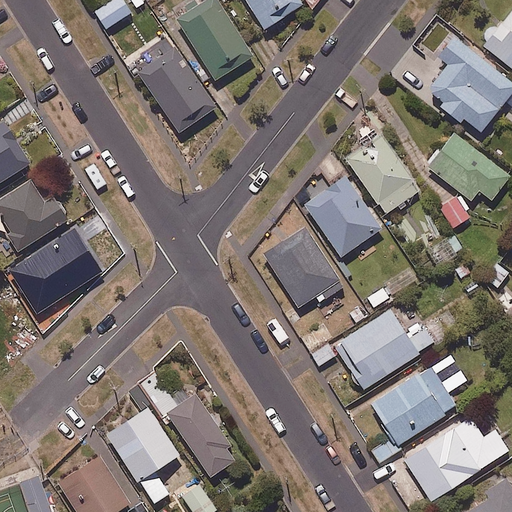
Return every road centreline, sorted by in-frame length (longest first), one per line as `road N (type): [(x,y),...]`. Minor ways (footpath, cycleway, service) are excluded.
road 1 (residential): [(383,0),(186,251)]
road 2 (residential): [(353,511),(186,251)]
road 3 (residential): [(186,251),(25,0)]
road 4 (residential): [(186,251),(157,291),(20,424)]
